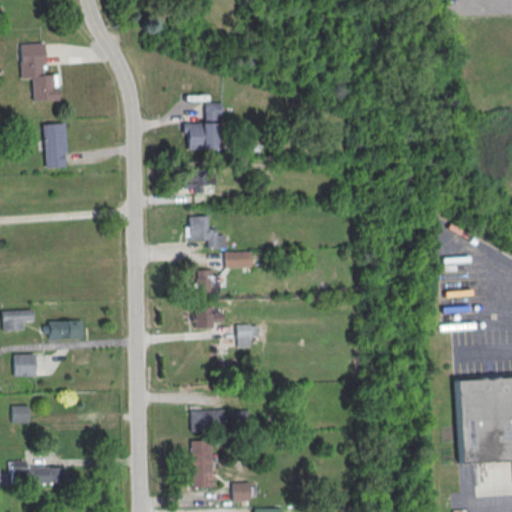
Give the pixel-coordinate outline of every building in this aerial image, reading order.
[(18,44),(42,43),(43,53),(44,64),(41,65),(42,75),(55,74),(57,99),(31,101),(29,79),(19,79),(17,62),(19,62),(18,44)] [(203,102),(220,103),(219,121),(216,121),(216,149),(185,150),(185,133),(181,133),(181,123),(203,123),(203,102)] [(41,125),(62,123),(65,152),(62,152),(63,159),(63,167),(44,168),(41,125)] [(182,171),(182,192),(204,192),(204,185),(214,185),(214,171),(182,171)] [(187,216),(206,216),(206,229),(214,228),(215,235),(223,235),(223,248),(205,248),(205,240),(188,240),(187,216)] [(223,252),(248,251),(249,267),(223,267),(223,252)] [(216,293),(216,270),(196,270),(196,293),(216,293)] [(192,307),(210,307),(210,313),(221,312),(222,322),(211,322),(211,327),(193,327),(193,321),(190,322),(190,313),(192,313),(192,307)] [(0,310),(0,330),(21,329),(20,321),(31,321),(30,309),(0,310)] [(47,321),(80,320),(80,338),(47,339),(47,321)] [(233,324),(248,324),(248,347),(234,347),(234,331),(233,324)] [(11,354),(33,354),(34,376),(12,377),(11,354)] [(453,381),(511,377),(511,458),(458,462),(453,381)] [(10,405),(26,405),(27,422),(10,423),(10,405)] [(188,411),(221,409),(222,429),(189,431),(188,411)] [(227,411),(245,410),(246,428),(228,429),(227,411)] [(189,441),(209,440),(210,487),(190,488),(189,441)] [(10,461),(10,485),(62,483),(62,467),(24,468),(24,464),(24,460),(10,461)] [(229,483),(247,482),(248,500),(230,500),(229,483)]
